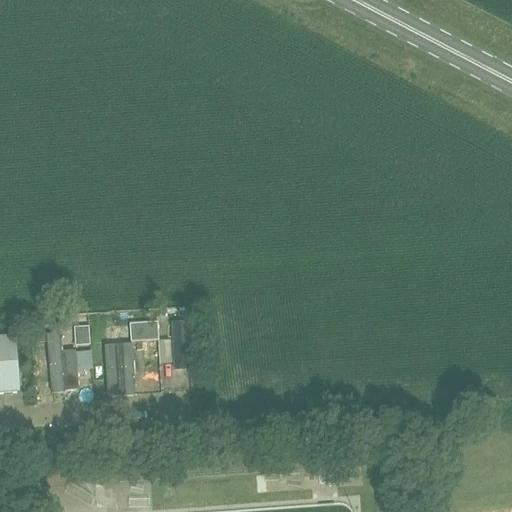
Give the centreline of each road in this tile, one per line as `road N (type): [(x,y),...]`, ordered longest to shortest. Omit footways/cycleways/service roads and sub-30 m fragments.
road 1 (residential): [(0,420),(186,407)]
road 2 (primary): [(355,0),(511,81)]
